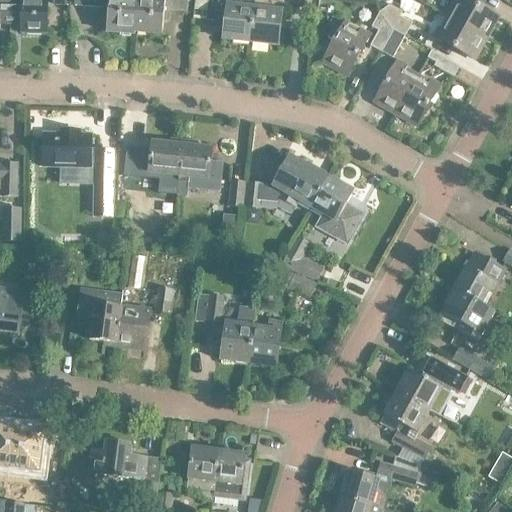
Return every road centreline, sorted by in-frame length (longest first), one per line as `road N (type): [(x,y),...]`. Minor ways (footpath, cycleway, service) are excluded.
road 1 (residential): [(446,189),(308,111),(179,90),(0,87)]
road 2 (residential): [(312,425),(0,383)]
road 3 (residential): [(312,425),(446,189)]
road 4 (residential): [(446,189),(511,72)]
